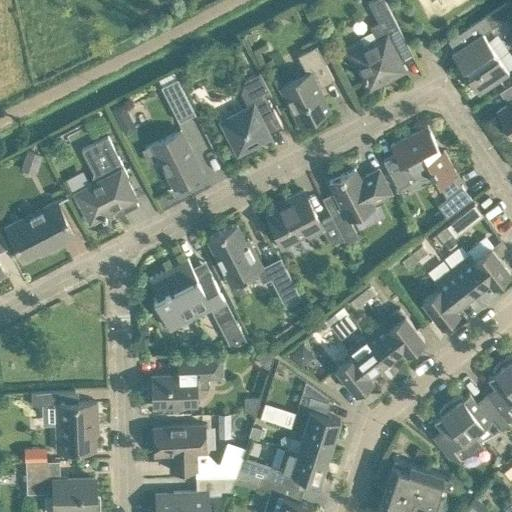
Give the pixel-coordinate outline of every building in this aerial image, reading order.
[(393,47),(406,41),(393,16),(384,0),(369,0),(368,1),(378,19),(369,24),(377,38),(362,46),(360,42),(345,50),(353,65),(356,63),(369,87),(405,69),(393,47)] [(511,2),(510,0),(505,0),(465,27),(472,38),(452,51),(463,68),(465,66),(469,73),(467,74),(478,91),(508,70),(482,32),(505,17),(511,27),(511,25),(511,2)] [(281,86),(300,123),(329,108),(318,86),(333,78),(316,44),(298,54),(307,72),(281,86)] [(219,119),(237,153),(271,135),(269,132),(282,125),(267,96),(271,94),(259,70),(244,78),(240,90),(247,105),(219,119)] [(179,121),(195,112),(177,77),(161,85),(179,121)] [(511,98),(497,109),(506,121),(501,126),(509,137),(511,135),(511,81),(504,86),(511,98)] [(383,159),(398,187),(430,170),(431,173),(433,172),(439,182),(456,173),(444,149),(441,150),(427,124),(390,144),(395,153),(383,159)] [(174,186),(202,171),(181,128),(152,143),(174,186)] [(74,191),(89,221),(102,215),(103,217),(107,215),(106,213),(112,209),(115,215),(138,203),(135,197),(137,197),(126,176),(129,175),(108,135),(81,148),(93,171),(90,182),(74,191)] [(28,149),(23,163),(38,168),(42,154),(28,149)] [(391,191),(379,168),(366,174),(366,176),(360,179),(354,167),(329,180),(344,209),(331,215),(346,243),(358,236),(348,217),(373,204),(372,201),(391,191)] [(447,216),(471,197),(461,184),(437,203),(447,216)] [(320,221),(303,188),(285,198),(287,203),(267,213),(282,243),(306,231),(309,235),(323,228),(331,243),(342,237),(345,243),(346,243),(331,215),(320,221)] [(48,248),(74,235),(56,200),(6,225),(22,257),(46,245),(48,248)] [(483,213),(474,203),(447,224),(452,231),(455,235),(483,213)] [(262,265),(247,236),(244,238),(236,222),(207,237),(231,283),(255,270),(261,282),(270,277),(285,305),(302,297),(280,256),(279,256),(283,265),(269,272),(265,264),(262,265)] [(447,224),(437,232),(437,233),(442,239),(452,231),(447,224)] [(421,244),(412,252),(417,259),(427,252),(421,244)] [(491,246),(474,259),(489,280),(492,285),(510,271),(491,246)] [(407,267),(417,259),(412,252),(401,259),(407,267)] [(474,259),(469,253),(451,266),(472,293),(489,280),(474,259)] [(188,257),(149,277),(157,294),(153,296),(166,322),(209,302),(220,322),(233,316),(208,268),(196,274),(188,257)] [(472,293),(451,266),(445,259),(428,272),(439,286),(456,306),(472,293)] [(369,285),(360,292),(366,299),(375,292),(369,285)] [(459,311),(456,306),(439,286),(422,300),(441,325),(459,311)] [(354,309),(366,299),(360,292),(348,301),(354,309)] [(388,326),(403,348),(406,352),(424,338),(400,307),(383,320),(388,326)] [(335,311),(325,319),(331,326),(341,318),(335,311)] [(321,334),(331,326),(325,319),(315,327),(321,334)] [(386,361),(403,348),(388,326),(383,320),(365,334),(386,361)] [(348,347),(353,354),(370,374),(386,361),(365,334),(348,347)] [(511,353),(505,356),(502,358),(511,371),(511,353)] [(373,378),(370,374),(353,354),(336,367),(355,392),(373,378)] [(221,355),(178,356),(179,372),(152,373),(153,404),(197,403),(196,387),(209,386),(208,380),(221,379),(221,355)] [(495,385),(486,393),(507,420),(511,416),(511,371),(502,358),(499,360),(500,361),(493,370),(494,371),(487,376),(495,385)] [(305,380),(290,425),(333,439),(340,418),(325,413),(329,400),(327,400),(329,396),(305,380)] [(76,401),(75,389),(31,390),(31,404),(58,403),(59,421),(56,421),(57,450),(95,449),(94,419),(97,419),(96,400),(76,401)] [(507,420),(486,393),(476,400),(469,391),(462,395),(461,394),(451,399),(451,398),(448,400),(479,440),(504,426),(508,422),(507,420)] [(262,394),(244,394),(244,412),(256,412),(262,394)] [(440,413),(434,418),(442,429),(433,436),(453,463),(464,454),(466,456),(484,447),(479,440),(448,400),(445,403),(439,412),(440,413)] [(170,451),(171,469),(197,468),(196,450),(205,450),(204,424),(153,426),(154,452),(170,451)] [(252,424),(249,435),(259,437),(262,427),(252,424)] [(299,439),(296,450),(326,460),(333,439),(290,425),(287,435),(299,439)] [(266,476),(280,480),(297,486),(297,487),(298,487),(302,475),(320,481),(326,460),(296,450),(296,451),(284,447),(277,467),(270,464),(266,476)] [(213,461),(214,475),(236,474),(243,453),(228,448),(224,461),(213,461)] [(243,456),(239,467),(249,471),(253,459),(243,456)] [(413,463),(394,457),(376,511),(377,511),(412,511),(415,504),(437,511),(449,475),(413,463)] [(60,478),(59,459),(25,460),(26,492),(54,491),(54,511),(70,511),(71,510),(96,509),(95,477),(60,478)] [(214,475),(196,475),(196,489),(173,490),(173,492),(156,492),(156,511),(208,511),(208,493),(229,492),(236,474),(214,475)] [(266,511),(309,511),(312,504),(276,492),(280,480),(266,476),(265,477),(261,476),(257,489),(268,493),(263,511),(266,511)] [(511,511),(511,496),(502,505),(508,511),(511,511)] [(470,511),(480,511),(487,503),(479,497),(468,510),(470,511)]
